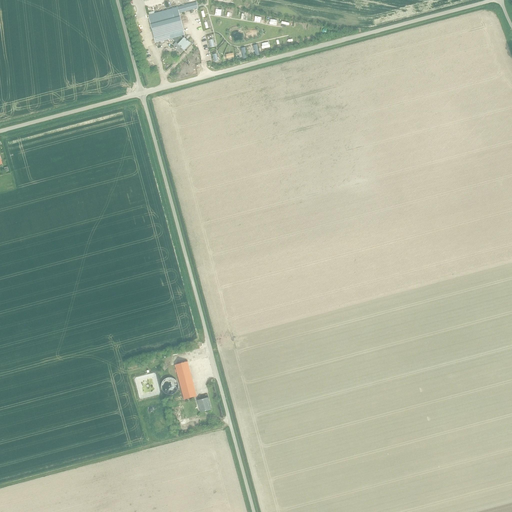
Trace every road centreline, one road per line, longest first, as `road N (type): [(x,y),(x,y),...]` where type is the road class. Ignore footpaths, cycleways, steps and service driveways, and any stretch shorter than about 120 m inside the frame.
road 1 (unclassified): [(253,511),(141,92)]
road 2 (unclassified): [(141,92),(491,0)]
road 3 (unclassified): [(0,131),(141,92)]
